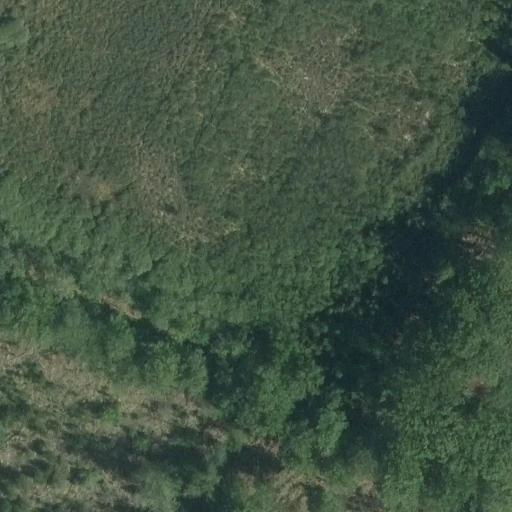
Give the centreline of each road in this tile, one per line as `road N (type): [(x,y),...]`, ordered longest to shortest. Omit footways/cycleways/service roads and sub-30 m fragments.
road 1 (track): [(259,511),(389,375),(511,186)]
road 2 (track): [(358,406),(511,453)]
